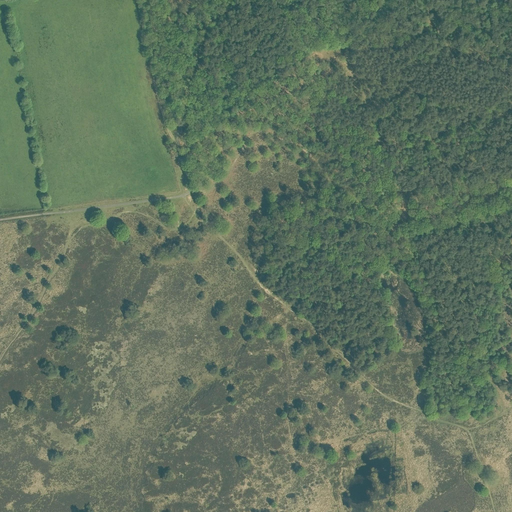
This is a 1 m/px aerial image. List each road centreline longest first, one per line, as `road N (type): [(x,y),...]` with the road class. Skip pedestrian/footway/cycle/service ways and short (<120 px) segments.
road 1 (track): [(194,212),(375,389),(470,430)]
road 2 (track): [(133,212),(84,225),(69,239),(0,360)]
